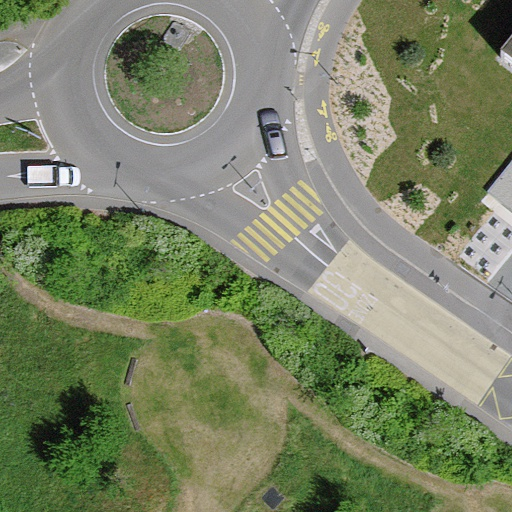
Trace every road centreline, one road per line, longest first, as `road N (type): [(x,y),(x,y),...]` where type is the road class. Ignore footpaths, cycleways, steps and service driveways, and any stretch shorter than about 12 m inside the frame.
road 1 (tertiary): [(227,154),(329,266),(511,393)]
road 2 (tertiary): [(227,154),(248,134),(268,82),(259,27),(243,3)]
road 3 (tertiary): [(0,176),(147,172)]
road 4 (tertiary): [(64,67),(79,125),(120,163),(147,172)]
